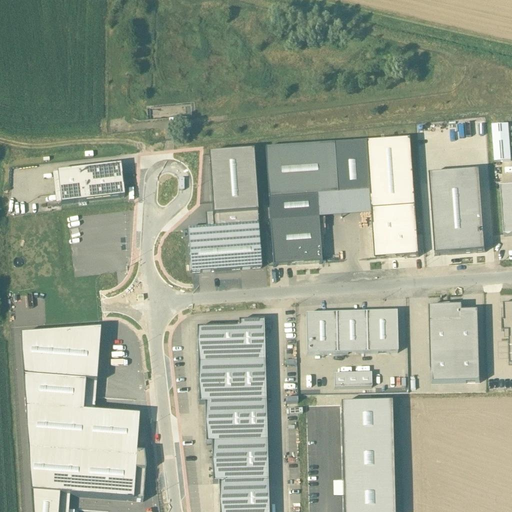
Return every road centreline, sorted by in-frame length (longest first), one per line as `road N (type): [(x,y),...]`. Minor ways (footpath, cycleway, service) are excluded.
road 1 (unclassified): [(151,303),(511,276)]
road 2 (unclassified): [(174,511),(151,303)]
road 3 (track): [(158,176),(153,156),(128,140),(39,147),(0,139)]
road 4 (unclassified): [(146,239),(186,190),(180,176),(158,176),(148,206)]
